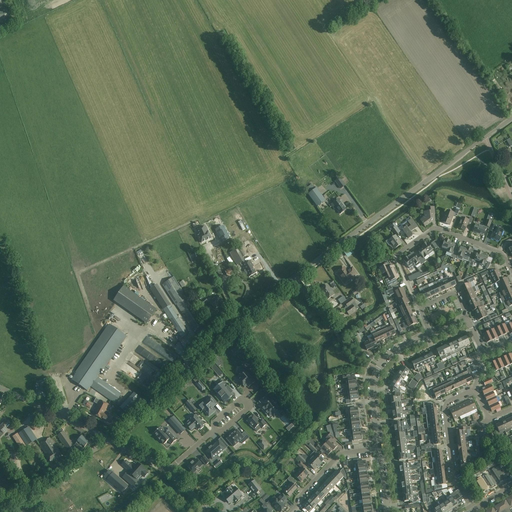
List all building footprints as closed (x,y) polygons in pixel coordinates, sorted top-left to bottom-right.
[(504,78),(498,82),(506,93),(511,89),(511,88),(510,86),(507,81),(507,82),(504,78)] [(492,81),(499,91),(501,90),(494,80),(492,81)] [(341,189),(345,185),(339,178),(335,181),(341,189)] [(331,198),(341,194),(338,188),(329,192),(331,198)] [(325,201),(316,189),(308,195),(317,207),(325,201)] [(340,214),(346,210),(345,208),(346,207),(341,201),(340,201),(338,199),(332,203),(333,204),(332,205),(334,209),(336,208),(340,214)] [(432,220),(431,214),(435,214),(434,207),(430,207),(431,211),(424,212),(424,217),(420,220),(424,226),(432,220)] [(456,209),(454,213),(446,210),(442,222),(450,225),(453,216),(457,217),(459,210),(456,209)] [(403,225),(402,226),(404,228),(402,230),(409,238),(413,235),(411,232),(418,227),(412,219),(409,215),(405,219),(407,222),(403,225)] [(470,217),(469,220),(462,217),(458,228),(465,231),(466,226),(470,227),(473,219),(470,217)] [(472,229),(472,230),(473,231),(477,233),(477,232),(484,234),(486,228),(476,224),(475,226),(474,226),(473,226),(472,229)] [(491,238),(499,241),(503,230),(495,227),(496,226),(492,224),(489,230),(493,232),(491,238)] [(400,235),(398,233),(393,225),(390,227),(392,229),(391,230),(397,237),(400,235)] [(205,227),(196,231),(197,232),(199,236),(198,236),(201,243),(211,238),(208,231),(208,232),(205,227)] [(227,234),(224,228),(216,231),(220,238),(227,234)] [(389,241),(390,243),(389,245),(392,249),(394,248),(394,249),(401,244),(395,236),(389,241)] [(450,243),(451,241),(445,239),(442,248),(447,250),(450,243)] [(244,254),(253,249),(249,242),(240,246),(244,254)] [(433,252),(432,250),(427,243),(422,246),(423,248),(428,255),(433,252)] [(455,245),(450,243),(447,250),(446,252),(452,254),(451,257),(453,258),(456,252),(453,251),(455,245)] [(456,252),(453,258),(456,259),(457,259),(462,261),(462,259),(466,249),(461,247),(459,253),(456,252)] [(467,247),(466,249),(462,259),(470,262),(473,256),(470,255),(472,250),(467,247)] [(422,256),(419,258),(423,263),(426,261),(424,259),(428,255),(423,248),(418,251),(422,256)] [(137,258),(135,259),(132,249),(129,250),(133,260),(136,271),(141,269),(137,258)] [(238,249),(230,253),(237,265),(240,264),(245,261),(243,257),(239,251),(238,249)] [(474,262),(479,264),(482,256),(483,254),(477,252),(476,257),(473,256),(470,262),(473,263),(474,262)] [(413,254),(408,257),(413,264),(416,267),(416,266),(420,263),(421,265),(423,263),(419,258),(417,259),(413,254)] [(413,264),(408,257),(408,256),(403,260),(408,267),(413,264)] [(488,258),(482,256),(479,264),(485,266),(488,258)] [(257,272),(259,271),(260,271),(263,269),(260,264),(257,266),(256,265),(254,267),(250,260),(246,263),(253,275),(257,272)] [(246,263),(245,261),(240,264),(241,266),(242,265),(245,271),(244,271),(246,274),(247,274),(249,277),(253,275),(246,263)] [(386,272),(387,275),(396,271),(394,266),(390,267),(388,263),(379,268),(382,274),(386,272)] [(347,272),(344,267),(337,272),(345,283),(352,278),(351,278),(357,274),(352,268),(347,272)] [(233,274),(230,268),(225,271),(228,277),(233,274)] [(415,279),(422,277),(430,273),(429,270),(427,271),(428,273),(427,273),(426,272),(423,273),(424,274),(423,275),(422,273),(414,277),(415,279)] [(492,279),(501,275),(498,270),(490,274),(492,279)] [(397,283),(395,279),(399,277),(396,271),(387,275),(389,278),(385,280),(388,287),(390,286),(391,288),(397,286),(396,283),(397,283)] [(497,283),(503,280),(501,275),(492,279),(494,284),(497,283)] [(449,276),(446,278),(451,288),(456,285),(452,277),(450,278),(449,276)] [(193,331),(204,323),(203,323),(206,321),(201,314),(199,316),(174,277),(163,284),(193,331)] [(468,284),(460,287),(462,292),(472,288),(470,283),(475,280),(473,277),(467,280),(468,284)] [(442,282),(446,290),(451,288),(446,278),(443,279),(444,281),(442,282)] [(503,280),(497,283),(499,287),(509,283),(508,281),(507,282),(505,279),(503,280)] [(436,282),(440,293),(446,290),(442,282),(439,283),(438,281),(436,282)] [(435,295),(440,293),(436,282),(433,283),(434,286),(431,287),(435,295)] [(509,283),(499,287),(501,292),(510,288),(508,285),(509,284),(509,283)] [(155,294),(163,309),(163,310),(181,338),(189,334),(161,291),(157,285),(151,288),(155,295),(155,294)] [(428,285),(425,287),(430,297),(435,295),(431,287),(429,288),(428,285)] [(147,324),(157,310),(124,286),(114,300),(147,324)] [(334,295),(327,286),(320,291),(327,300),(334,295)] [(425,300),(430,297),(425,287),(419,289),(420,292),(421,292),(425,300)] [(472,288),(462,292),(464,297),(474,293),(477,292),(474,287),(472,288)] [(394,292),(396,297),(405,293),(403,288),(394,292)] [(501,298),(511,293),(511,291),(511,292),(510,288),(501,292),(499,293),(501,298)] [(396,297),(398,300),(396,301),(396,303),(407,298),(405,293),(396,297)] [(474,293),(464,297),(465,299),(466,298),(468,302),(476,298),(474,293)] [(511,293),(501,298),(503,303),(511,299),(511,293)] [(222,301),(216,295),(209,303),(215,309),(219,304),(221,306),(224,303),(222,301)] [(346,300),(343,296),(338,300),(341,304),(346,300)] [(478,297),(476,298),(468,302),(466,302),(469,307),(480,302),(478,297)] [(204,307),(209,302),(204,298),(199,303),(204,307)] [(344,309),(349,315),(358,308),(354,302),(351,298),(345,303),(347,306),(344,309)] [(400,304),(401,306),(407,304),(410,303),(407,298),(396,303),(397,305),(400,304)] [(511,299),(503,303),(505,308),(511,305),(511,299)] [(479,303),(469,307),(469,309),(471,308),(472,311),(475,310),(483,306),(481,301),(480,302),(479,303)] [(401,306),(398,307),(401,313),(411,308),(410,306),(409,307),(407,304),(401,306)] [(483,306),(475,310),(476,314),(475,314),(476,316),(486,311),(483,306)] [(401,313),(403,317),(411,313),(410,310),(411,310),(411,308),(401,313)] [(486,311),(476,316),(476,317),(478,317),(479,320),(488,316),(486,311)] [(403,317),(405,322),(415,318),(415,317),(414,317),(414,316),(413,317),(411,313),(403,317)] [(415,318),(405,322),(408,327),(417,323),(416,319),(415,319),(415,318)] [(91,386),(97,377),(126,336),(111,324),(71,379),(87,391),(91,386)] [(506,326),(505,324),(499,326),(503,335),(509,333),(506,326)] [(391,326),(386,328),(390,337),(396,334),(391,326)] [(503,335),(499,326),(494,329),(498,338),(503,335)] [(375,330),(377,333),(381,342),(383,342),(382,340),(385,339),(382,330),(380,328),(375,330)] [(385,339),(390,337),(386,328),(382,330),(385,339)] [(498,338),(494,329),(488,331),(492,340),(498,338)] [(492,340),(488,331),(483,334),(487,343),(492,340)] [(376,343),(376,345),(381,342),(377,333),(372,335),(373,337),(376,343)] [(461,339),(465,346),(470,344),(466,336),(461,339)] [(378,347),(376,345),(376,343),(373,337),(368,340),(372,348),(373,349),(378,347)] [(465,346),(461,339),(461,337),(456,340),(460,350),(465,348),(465,346)] [(367,350),(372,348),(368,340),(363,342),(367,350)] [(451,342),(456,353),(461,351),(460,350),(456,340),(451,342)] [(242,347),(237,342),(230,349),(234,354),(242,347)] [(451,342),(446,344),(451,355),(456,353),(451,342)] [(445,346),(441,348),(446,358),(451,356),(451,355),(446,344),(444,345),(445,346)] [(442,360),(446,358),(441,348),(436,350),(440,357),(442,360)] [(431,352),(426,355),(430,364),(431,367),(434,366),(434,365),(435,364),(434,362),(435,361),(431,352)] [(426,355),(421,357),(425,366),(430,364),(426,355)] [(510,365),(506,356),(500,358),(504,367),(510,365)] [(416,359),(417,361),(420,368),(425,366),(421,357),(416,359)] [(504,367),(500,358),(495,361),(499,370),(504,367)] [(113,360),(105,366),(115,379),(123,373),(113,360)] [(421,371),(420,368),(417,361),(412,363),(415,370),(417,369),(419,373),(421,371)] [(499,370),(495,361),(489,364),(493,372),(499,370)] [(147,364),(145,367),(154,373),(156,369),(147,364)] [(398,371),(406,376),(409,371),(401,366),(398,371)] [(462,374),(467,383),(472,381),(471,378),(473,376),(469,368),(467,369),(469,374),(466,375),(465,372),(462,374)] [(241,378),(238,380),(244,387),(247,385),(248,387),(255,382),(254,382),(256,380),(253,376),(251,378),(245,371),(242,373),(241,373),(241,374),(239,376),(241,378)] [(396,374),(395,375),(403,381),(406,376),(398,371),(396,374)] [(462,374),(460,375),(457,376),(458,379),(462,386),(467,383),(462,374)] [(348,384),(358,383),(357,380),(356,380),(356,378),(352,378),(352,375),(343,376),(343,381),(346,381),(347,384),(348,384)] [(394,381),(402,386),(404,387),(406,385),(402,383),(403,381),(395,375),(394,377),(395,378),(394,381)] [(462,386),(458,379),(457,376),(452,379),(453,381),(456,388),(462,386)] [(91,386),(115,403),(121,394),(97,377),(91,386)] [(402,386),(394,381),(393,380),(389,385),(392,387),(392,386),(393,387),(392,392),(394,393),(401,393),(401,391),(400,390),(402,386)] [(443,386),(446,393),(451,391),(448,383),(447,381),(442,384),(443,386)] [(453,381),(448,383),(451,391),(456,388),(453,381)] [(215,391),(225,403),(231,397),(230,395),(233,392),(228,386),(227,387),(224,384),(215,391)] [(438,388),(441,395),(446,393),(443,386),(442,384),(437,386),(438,388)] [(481,389),(484,395),(493,391),(494,391),(491,385),(481,389)] [(435,398),(441,395),(438,388),(437,386),(429,390),(431,395),(434,394),(435,398)] [(484,395),(486,400),(495,396),(493,391),(484,395)] [(120,407),(127,414),(141,400),(134,393),(120,407)] [(407,402),(408,401),(408,400),(401,401),(400,397),(401,397),(401,393),(394,393),(394,398),(391,398),(391,404),(407,402)] [(359,394),(348,395),(349,400),(346,400),(346,404),(355,403),(355,400),(358,399),(358,397),(359,397),(359,394)] [(273,413),(275,416),(280,411),(274,403),(277,401),(272,395),(269,398),(267,396),(262,401),(265,404),(261,407),(269,416),(273,413)] [(486,400),(489,406),(498,402),(495,396),(486,400)] [(203,404),(203,403),(202,404),(204,406),(201,409),(202,410),(203,410),(208,417),(214,412),(211,409),(216,404),(210,397),(203,404)] [(110,413),(107,412),(110,406),(99,400),(92,414),(103,419),(110,423),(113,418),(109,415),(110,413)] [(466,403),(470,412),(476,409),(472,400),(466,403)] [(194,413),(197,410),(189,401),(185,403),(194,413)] [(428,408),(428,412),(436,411),(436,405),(432,405),(431,402),(425,403),(426,409),(428,408)] [(498,402),(489,406),(491,412),(500,408),(498,402)] [(466,403),(461,405),(465,414),(470,412),(466,403)] [(357,408),(354,408),(354,405),(347,406),(348,414),(359,413),(359,410),(358,410),(357,408)] [(465,414),(461,405),(455,408),(460,417),(465,414)] [(460,417),(455,408),(450,410),(454,419),(460,417)] [(196,415),(185,424),(191,431),(196,427),(198,430),(200,429),(201,430),(203,427),(203,426),(204,425),(196,415)] [(257,432),(261,428),(261,429),(266,425),(262,420),(259,422),(253,415),(252,417),(251,416),(248,419),(249,419),(247,421),(250,424),(249,424),(251,427),(252,427),(257,432)] [(511,431),(510,430),(506,420),(501,423),(504,431),(505,433),(511,431)] [(8,424),(5,421),(0,426),(0,432),(3,435),(7,431),(4,429),(8,424)] [(180,427),(176,422),(172,426),(176,431),(180,427)] [(504,431),(501,423),(499,424),(499,423),(495,424),(498,431),(495,432),(498,438),(501,437),(500,435),(503,434),(502,432),(504,431)] [(466,427),(461,428),(460,428),(460,431),(456,432),(457,437),(465,436),(468,436),(467,430),(470,430),(470,427),(466,427)] [(28,428),(19,434),(27,446),(36,440),(28,428)] [(160,428),(154,433),(158,438),(157,438),(160,441),(160,440),(164,444),(168,441),(171,445),(176,440),(168,431),(166,434),(160,428)] [(183,430),(176,435),(181,441),(188,436),(183,430)] [(245,432),(241,435),(237,430),(226,439),(233,447),(244,438),(246,441),(249,438),(245,432)] [(69,452),(75,448),(74,447),(64,432),(58,436),(69,452)] [(26,446),(18,433),(12,437),(21,450),(26,446)] [(329,441),(326,444),(332,450),(332,451),(333,451),(337,446),(334,443),(337,441),(330,434),(326,439),(329,441)] [(353,436),(353,439),(352,440),(352,442),(345,443),(345,445),(358,444),(358,441),(362,440),(361,438),(363,438),(362,434),(353,436)] [(77,443),(74,447),(75,448),(80,452),(83,447),(84,448),(89,442),(82,436),(77,442),(77,443)] [(61,455),(50,438),(40,444),(51,462),(61,455)] [(430,446),(431,446),(431,449),(437,448),(437,445),(441,445),(440,439),(432,440),(429,440),(430,446)] [(209,449),(205,452),(211,459),(215,455),(216,456),(228,446),(223,441),(217,446),(216,444),(212,447),(211,447),(209,449)] [(264,442),(260,446),(264,451),(268,447),(264,442)] [(308,446),(314,452),(310,456),(312,458),(319,465),(322,463),(321,462),(323,460),(315,453),(318,450),(310,443),(308,446)] [(328,455),(332,451),(332,450),(326,444),(323,447),(320,444),(316,448),(322,455),(325,452),(328,455)] [(437,448),(431,449),(432,458),(434,457),(442,456),(441,451),(437,451),(437,448)] [(300,461),(304,465),(307,462),(300,455),(297,458),(300,461)] [(204,457),(201,460),(206,465),(209,462),(204,457)] [(319,465),(312,458),(307,463),(314,470),(316,468),(317,468),(319,465)] [(193,473),(202,465),(197,459),(193,462),(190,464),(191,464),(188,467),(193,473)] [(358,468),(367,467),(367,463),(366,463),(365,461),(362,462),(361,459),(353,460),(354,463),(355,463),(355,468),(358,468)] [(471,459),(468,459),(460,460),(460,466),(464,465),(465,468),(473,467),(472,464),(471,464),(471,459)] [(138,480),(137,479),(141,474),(144,477),(148,474),(144,471),(145,470),(137,463),(133,467),(126,461),(122,465),(129,471),(123,477),(133,486),(138,480)] [(304,465),(300,461),(298,465),(301,468),(298,471),(299,472),(295,477),(301,482),(304,479),(304,478),(308,474),(304,470),(307,468),(304,465)] [(491,471),(499,483),(502,481),(500,477),(504,474),(499,466),(491,471)] [(339,473),(336,470),(332,474),(339,481),(343,477),(346,479),(346,475),(343,469),(339,473)] [(103,476),(123,493),(128,487),(109,470),(103,476)] [(339,481),(332,474),(328,478),(336,485),(339,481)] [(488,474),(485,476),(492,487),(495,485),(488,474)] [(297,488),(293,485),(296,482),(290,476),(287,479),(291,483),(283,491),(289,496),(297,488)] [(336,485),(328,478),(325,482),(332,489),(336,485)] [(480,478),(475,481),(483,493),(488,490),(480,478)] [(436,486),(436,489),(442,488),(442,485),(446,485),(445,479),(437,480),(434,480),(435,486),(436,486)] [(261,489),(254,481),(249,485),(255,493),(259,491),(261,494),(258,496),(260,498),(265,494),(261,489)] [(332,489),(325,482),(323,483),(324,484),(322,487),(328,493),(332,489)] [(319,488),(317,490),(325,497),(328,493),(322,487),(320,489),(319,488)] [(232,491),(230,488),(225,492),(227,494),(224,496),(231,504),(234,501),(236,504),(241,499),(238,496),(241,494),(236,488),(232,491)] [(317,490),(314,494),(321,500),(325,497),(317,490)] [(452,497),(457,506),(462,503),(459,497),(461,495),(458,490),(450,495),(452,497)] [(310,498),(317,504),(321,500),(314,494),(310,498)] [(279,511),(280,511),(285,507),(282,504),(286,499),(282,495),(277,499),(272,504),(279,511)] [(413,502),(414,502),(416,502),(416,501),(416,500),(416,495),(413,495),(403,497),(404,502),(408,502),(408,505),(413,504),(413,502)] [(507,500),(505,501),(494,507),(495,508),(493,509),(492,508),(485,511),(511,511),(511,495),(506,499),(507,500)] [(447,500),(453,509),(457,506),(452,497),(447,500)] [(317,504),(310,498),(306,501),(313,508),(317,504)] [(443,503),(448,511),(453,509),(447,500),(443,503)] [(313,511),(315,510),(313,508),(306,501),(302,506),(307,509),(304,511),(313,511)] [(264,509),(260,511),(271,511),(274,510),(266,503),(262,507),(264,509)] [(438,506),(441,511),(447,511),(448,511),(443,503),(438,506)]
